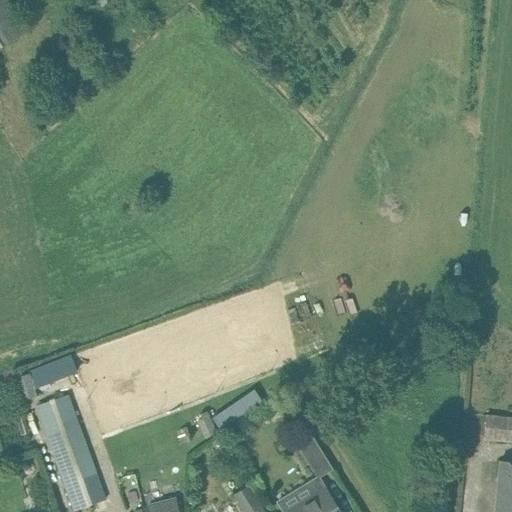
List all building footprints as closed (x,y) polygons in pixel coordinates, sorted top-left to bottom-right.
[(10,0),(0,0),(0,48),(30,30),(10,0)] [(70,354),(29,370),(35,388),(77,371),(70,354)] [(254,390),(212,418),(220,430),(262,401),(254,390)] [(69,396),(37,407),(74,510),(107,498),(69,396)] [(511,416),(486,413),(483,438),(511,441),(511,416)] [(210,419),(198,424),(204,438),(216,433),(210,419)] [(318,478),(333,469),(313,436),(298,445),(318,478)] [(511,511),(511,461),(500,460),(494,511),(511,511)] [(244,511),(265,511),(249,484),(233,494),(244,511)] [(339,511),(325,488),(311,497),(312,498),(289,511),(339,511)] [(179,511),(176,497),(149,503),(151,511),(179,511)]
